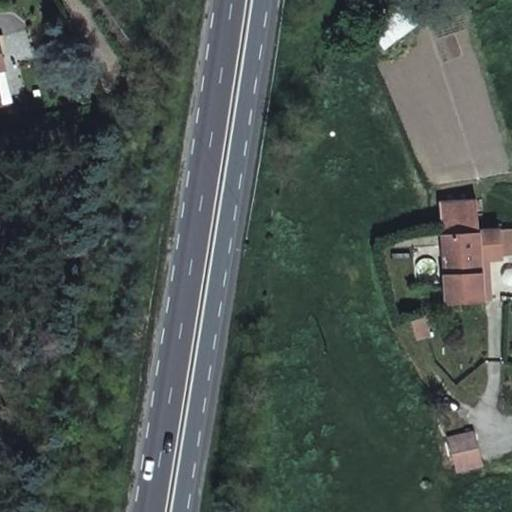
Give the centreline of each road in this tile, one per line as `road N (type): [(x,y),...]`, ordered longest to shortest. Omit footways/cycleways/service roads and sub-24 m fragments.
road 1 (trunk): [(232,0),(147,511)]
road 2 (trunk): [(189,511),(267,0)]
road 3 (track): [(511,435),(494,435),(483,413),(499,389),(500,318)]
